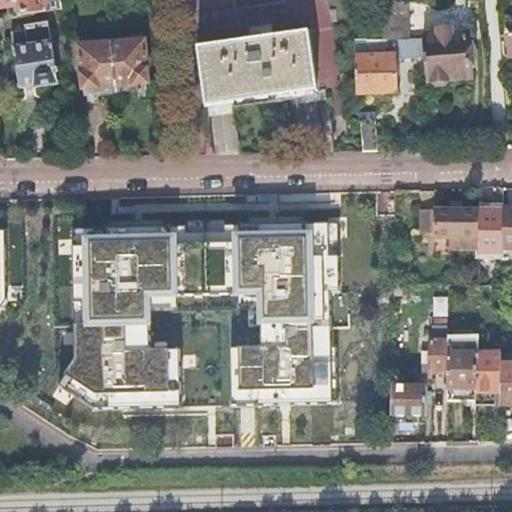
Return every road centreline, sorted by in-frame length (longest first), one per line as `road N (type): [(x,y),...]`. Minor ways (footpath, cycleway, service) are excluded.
road 1 (residential): [(511,457),(103,465),(70,454),(0,409)]
road 2 (residential): [(511,169),(0,183)]
